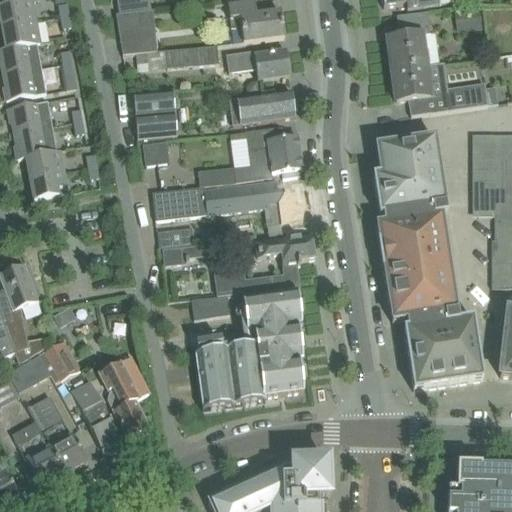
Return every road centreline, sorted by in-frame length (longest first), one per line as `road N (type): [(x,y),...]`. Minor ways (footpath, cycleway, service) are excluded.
road 1 (tertiary): [(378,434),(331,161),(336,61),(327,0)]
road 2 (tertiary): [(94,511),(180,468),(280,435),(378,434)]
road 3 (tertiary): [(511,437),(378,434)]
